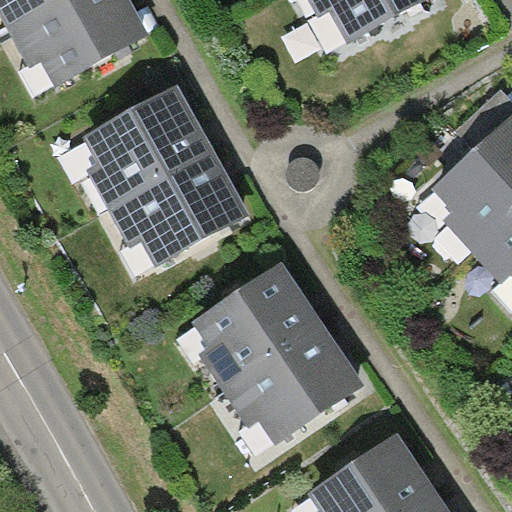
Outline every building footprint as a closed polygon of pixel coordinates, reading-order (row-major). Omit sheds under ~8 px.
[(0,0),(0,18),(8,32),(66,0),(0,0)] [(56,91),(150,39),(128,0),(66,0),(8,32),(30,75),(42,67),(56,91)] [(309,0),(320,21),(330,17),(349,48),(434,0),(309,0)] [(88,175),(108,211),(213,152),(178,91),(87,141),(102,167),(88,175)] [(472,256),(511,219),(511,120),(432,193),(453,215),(444,224),(472,256)] [(156,271),(252,219),(213,152),(108,211),(131,251),(142,247),(156,271)] [(511,219),(472,256),(501,288),(511,278),(511,279),(511,219)] [(200,358),(224,394),(323,329),(282,268),(194,326),(211,351),(200,358)] [(276,450),(366,391),(323,329),(224,394),(251,434),(262,428),(276,450)] [(424,511),(442,500),(399,436),(308,497),(317,511),(424,511)] [(449,511),(442,500),(424,511),(449,511)]
